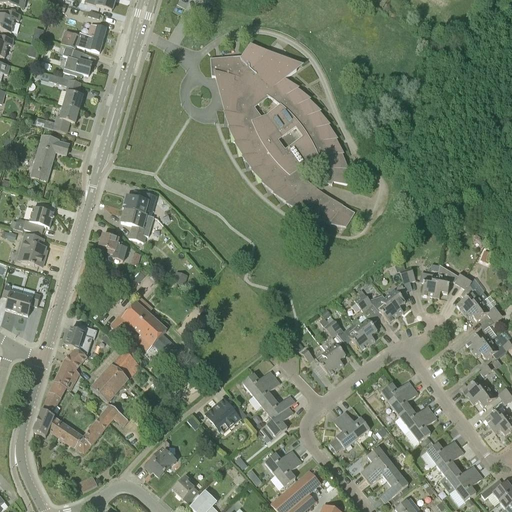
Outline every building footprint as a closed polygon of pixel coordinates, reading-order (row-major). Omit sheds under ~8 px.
[(25,4),(25,0),(0,0),(0,5),(18,9),(20,3),(25,4)] [(112,12),(115,0),(96,0),(95,7),(112,12)] [(63,14),(65,6),(52,3),(50,11),(63,14)] [(19,23),(20,17),(3,12),(1,18),(0,17),(0,32),(11,35),(15,22),(19,23)] [(99,55),(106,30),(90,26),(87,38),(77,35),(77,37),(64,32),(64,33),(62,38),(59,46),(75,51),(76,48),(83,50),(99,55)] [(37,49),(40,37),(32,35),(29,47),(37,49)] [(12,49),(13,42),(0,38),(0,59),(4,60),(8,48),(12,49)] [(35,57),(37,49),(29,47),(27,54),(35,57)] [(261,59),(249,50),(250,48),(249,48),(241,58),(210,61),(211,79),(218,79),(226,81),(233,83),(231,100),(227,99),(225,114),(224,114),(224,115),(230,118),(230,129),(229,129),(229,130),(235,133),(236,144),(235,144),(235,145),(242,147),(244,158),(242,158),(243,159),(249,161),(253,171),(251,172),(252,172),(259,173),(263,183),(262,184),(262,185),(269,185),(275,194),(273,195),(274,196),(281,195),(287,204),(286,205),(287,205),(293,204),(301,212),(300,213),(301,214),(307,212),(315,219),(314,220),(315,221),(321,218),(330,225),(329,226),(330,226),(336,223),(346,228),(345,230),(346,230),(354,215),(342,208),(330,201),(320,194),(311,187),(296,173),(304,167),(303,167),(318,163),(320,169),(322,176),(324,186),(325,185),(331,186),(331,187),(332,187),(332,184),(349,188),(349,187),(344,182),(345,171),(346,172),(346,171),(340,167),(340,156),(342,156),(342,155),(335,153),(334,141),(336,141),(335,140),(329,138),(327,127),(328,127),(328,126),(321,125),(318,114),(319,114),(319,113),(312,112),(307,102),(309,102),(308,101),(301,101),(296,91),(297,90),(290,91),(283,81),(296,72),(292,74),(281,64),(282,63),(281,62),(276,66),(265,56),(266,55),(266,54),(261,59)] [(82,63),(83,55),(72,50),(69,59),(66,59),(62,74),(64,75),(79,79),(80,76),(88,78),(92,66),(82,63)] [(10,68),(0,65),(0,85),(3,75),(7,77),(10,68)] [(78,112),(83,98),(77,96),(81,85),(50,76),(48,83),(66,89),(64,96),(66,96),(63,107),(78,112)] [(55,124),(46,122),(44,129),(65,135),(69,124),(74,126),(78,112),(63,107),(59,120),(56,119),(55,124)] [(38,120),(35,127),(44,129),(46,122),(38,120)] [(66,157),(68,147),(58,145),(59,142),(42,137),(30,178),(46,183),(55,154),(66,157)] [(8,189),(10,183),(2,181),(1,187),(8,189)] [(154,211),(157,198),(144,194),(142,203),(126,198),(122,211),(124,212),(147,218),(147,217),(145,217),(147,210),(154,211)] [(49,230),(53,215),(33,210),(29,224),(25,223),(24,227),(16,224),(14,231),(22,233),(23,231),(42,236),(44,229),(49,230)] [(144,245),(148,232),(143,230),(147,218),(124,212),(121,225),(131,228),(128,240),(144,245)] [(14,242),(15,235),(8,233),(6,240),(14,242)] [(42,269),(45,258),(44,257),(46,250),(42,249),(44,242),(25,236),(17,262),(42,269)] [(124,259),(126,251),(117,248),(119,241),(102,236),(99,248),(107,251),(106,255),(111,256),(110,260),(121,263),(122,258),(124,259)] [(487,265),(491,255),(484,252),(480,262),(487,265)] [(138,267),(141,256),(135,254),(131,264),(138,267)] [(453,285),(455,277),(439,267),(437,277),(433,300),(439,301),(440,294),(447,296),(449,284),(453,285)] [(409,285),(416,283),(411,270),(405,272),(409,285)] [(404,287),(409,285),(405,272),(399,274),(404,287)] [(138,284),(143,278),(139,274),(133,280),(138,284)] [(185,289),(186,285),(185,285),(187,278),(175,274),(173,285),(185,289)] [(460,289),(467,277),(461,274),(454,285),(460,289)] [(433,300),(437,277),(432,276),(432,283),(424,281),(421,298),(433,300)] [(470,287),(473,281),(467,277),(460,289),(466,293),(470,287)] [(16,315),(21,298),(11,294),(12,289),(6,287),(3,299),(8,301),(4,312),(16,315)] [(482,304),(487,300),(482,294),(478,297),(470,287),(466,293),(462,299),(464,301),(456,307),(464,317),(482,304)] [(399,317),(402,316),(398,311),(405,306),(402,300),(406,296),(399,288),(385,299),(399,317)] [(361,292),(356,296),(360,300),(365,296),(361,292)] [(33,301),(21,298),(17,315),(28,319),(31,307),(37,309),(40,298),(34,296),(33,301)] [(360,300),(369,311),(377,322),(382,318),(373,307),(369,302),(365,296),(360,300)] [(369,302),(373,307),(382,318),(383,318),(389,325),(399,317),(385,299),(384,300),(382,297),(369,302)] [(120,317),(110,328),(121,337),(129,329),(140,338),(135,343),(147,353),(151,348),(152,349),(153,348),(164,358),(174,347),(162,337),(166,332),(148,315),(152,310),(141,300),(122,319),(120,317)] [(377,322),(369,311),(360,300),(355,304),(363,315),(363,316),(371,327),(377,322)] [(476,324),(486,316),(490,313),(482,304),(464,317),(467,321),(472,317),(476,324)] [(497,307),(490,313),(486,316),(490,321),(501,312),(497,307)] [(325,321),(330,316),(326,312),(321,317),(325,321)] [(501,312),(490,321),(494,325),(505,317),(501,312)] [(369,347),(374,343),(370,338),(376,333),(371,327),(363,316),(362,316),(363,318),(357,322),(356,321),(352,323),(356,328),(369,347)] [(332,340),(337,336),(329,325),(328,326),(324,321),(319,324),(332,340)] [(333,322),(329,325),(337,336),(342,333),(333,322)] [(361,354),(369,347),(356,328),(352,331),(345,337),(342,333),(337,336),(346,347),(352,342),(361,354)] [(85,359),(91,341),(93,342),(96,333),(86,330),(85,336),(84,335),(70,331),(65,348),(75,352),(78,353),(85,359)] [(487,338),(483,332),(465,346),(472,356),(491,342),(488,338),(487,338)] [(495,361),(504,354),(501,349),(505,346),(498,337),(491,342),(472,356),(476,360),(481,356),(485,362),(492,357),(495,361)] [(106,345),(111,349),(115,344),(110,340),(106,345)] [(504,354),(511,348),(511,341),(505,346),(501,349),(504,354)] [(339,371),(343,368),(339,363),(345,358),(335,345),(324,353),(339,371)] [(309,365),(314,362),(306,351),(301,355),(309,365)] [(81,366),(86,360),(85,359),(78,353),(75,352),(70,358),(81,366)] [(108,406),(140,369),(125,353),(91,391),(108,406)] [(329,379),(339,371),(324,353),(321,356),(315,360),(320,366),(329,379)] [(75,372),(64,363),(55,385),(65,392),(75,372),(75,371),(75,372),(75,371),(75,372)] [(483,379),(494,371),(490,366),(479,374),(483,379)] [(252,398),(275,380),(270,374),(258,383),(253,377),(242,386),(252,398)] [(262,410),(273,401),(268,395),(280,386),(275,380),(252,398),(262,410)] [(480,389),(476,383),(462,393),(470,403),(488,389),(485,385),(480,389)] [(389,408),(413,390),(408,384),(396,392),(391,386),(380,395),(389,408)] [(52,437),(54,434),(61,424),(52,417),(65,392),(55,385),(42,414),(33,434),(46,440),(48,434),(52,437)] [(501,402),(511,393),(509,388),(498,397),(501,402)] [(483,410),(496,399),(488,389),(470,403),(473,407),(478,403),(483,410)] [(399,420),(411,411),(406,405),(417,396),(413,390),(389,408),(399,420)] [(505,407),(511,401),(511,393),(501,402),(505,407)] [(288,409),(294,404),(289,398),(278,407),(273,401),(262,410),(271,422),(271,423),(288,409)] [(249,421),(230,399),(225,404),(223,401),(205,417),(221,437),(239,422),(243,426),(249,421)] [(128,422),(124,418),(119,415),(110,407),(83,438),(61,424),(54,434),(52,437),(74,451),(75,450),(84,457),(91,448),(92,448),(113,421),(122,429),(128,422)] [(408,432),(432,415),(427,408),(415,417),(411,411),(399,420),(408,432)] [(282,425),(293,415),(288,409),(271,423),(271,422),(259,432),(269,445),(287,431),(282,425)] [(502,418),(497,412),(484,422),(492,431),(509,417),(507,414),(502,418)] [(354,425),(345,414),(339,419),(357,441),(370,431),(360,420),(354,425)] [(418,445),(430,436),(425,430),(436,421),(432,415),(408,432),(418,445)] [(511,432),(511,420),(509,417),(492,431),(495,436),(500,432),(504,438),(511,432)] [(344,451),(357,441),(339,419),(333,424),(342,435),(336,440),(336,441),(329,446),(335,454),(342,449),(344,451)] [(186,424),(193,433),(198,429),(190,420),(186,424)] [(159,480),(170,468),(175,463),(170,458),(169,457),(169,446),(165,442),(156,452),(158,454),(148,465),(151,468),(149,470),(159,480)] [(435,467),(459,449),(454,443),(442,452),(437,446),(425,454),(435,467)] [(365,480),(388,462),(378,449),(367,458),(372,465),(360,474),(365,480)] [(445,480),(456,471),(451,464),(463,456),(459,449),(435,467),(445,480)] [(274,477),(296,459),(291,453),(280,462),(275,456),(264,465),(274,477)] [(283,490),(295,480),(290,474),(301,465),(296,459),(274,477),(283,490)] [(386,483),(398,474),(388,462),(365,480),(370,486),(382,477),(386,483)] [(449,496),(453,493),(478,474),(473,468),(461,477),(456,471),(445,480),(440,483),(449,496)] [(256,488),(261,485),(254,472),(248,476),(256,488)] [(308,498),(321,487),(308,474),(268,508),(271,511),(307,511),(315,506),(308,498)] [(385,505),(408,487),(398,474),(386,483),(391,489),(380,499),(385,505)] [(466,506),(470,502),(476,498),(471,492),(482,480),(478,474),(453,493),(463,507),(466,506)] [(92,478),(78,485),(83,495),(97,488),(92,478)] [(188,505),(199,494),(188,484),(190,482),(185,478),(176,488),(179,490),(175,495),(183,502),(183,501),(188,505)] [(511,487),(511,489),(506,484),(494,494),(490,488),(481,496),(484,501),(492,495),(499,504),(511,493),(511,487)] [(429,498),(434,494),(429,488),(425,492),(429,498)] [(215,511),(212,509),(216,504),(211,500),(213,498),(207,493),(206,494),(191,510),(193,511),(215,511)] [(504,511),(505,511),(511,506),(511,493),(499,504),(504,511)] [(413,511),(406,502),(395,511),(413,511)]
